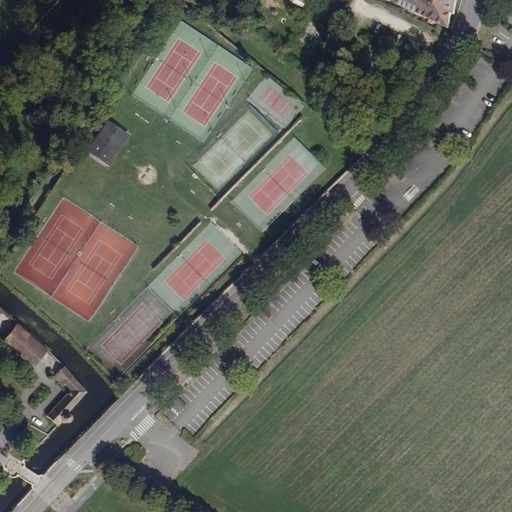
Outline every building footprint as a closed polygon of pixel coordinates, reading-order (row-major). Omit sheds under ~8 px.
[(282,0),(308,12),(313,0),(282,0)] [(394,0),(394,1),(417,13),(446,28),(448,13),(451,14),(453,4),(453,0),(394,0)] [(109,169),(133,134),(112,120),(89,155),(109,169)] [(30,364),(44,349),(14,322),(1,336),(30,364)] [(55,404),(46,414),(57,425),(69,414),(72,416),(75,416),(78,415),(80,412),(79,409),(78,406),(91,394),(73,375),(61,364),(52,374),(61,383),(63,381),(70,389),(55,404)] [(130,389),(135,385),(130,380),(126,385),(130,389)]
